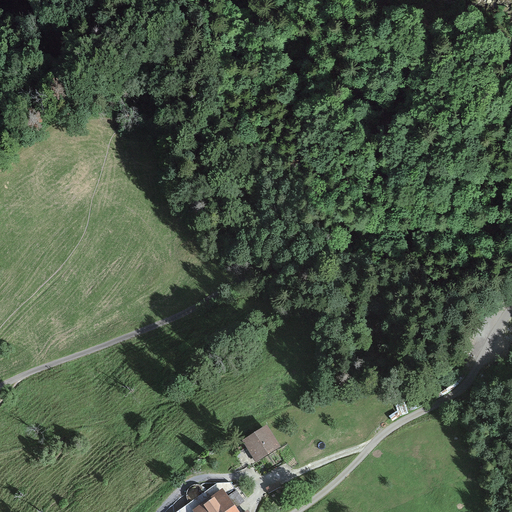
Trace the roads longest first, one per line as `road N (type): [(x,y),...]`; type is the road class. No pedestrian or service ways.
road 1 (unclassified): [(291,511),(335,483),(399,417),(459,391),(511,311)]
road 2 (track): [(378,436),(267,481),(230,471),(193,477),(165,511)]
